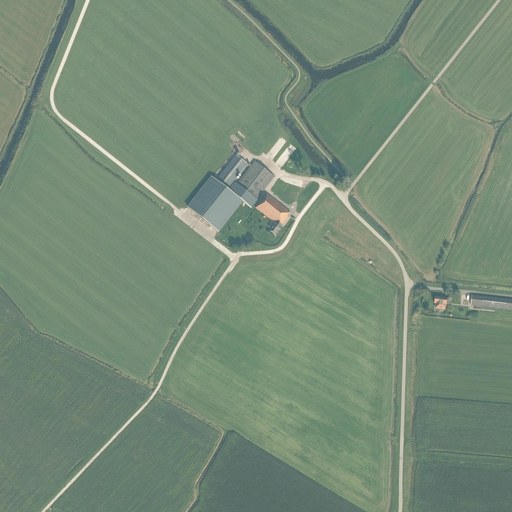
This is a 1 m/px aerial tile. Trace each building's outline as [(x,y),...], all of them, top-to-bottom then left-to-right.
[(188,208),(218,232),(242,201),(227,190),(247,165),(236,156),(216,181),(212,178),(188,208)] [(287,217),(290,212),(267,194),(257,206),(254,203),(274,177),(255,161),(234,188),(248,199),(241,207),(251,215),(256,208),(273,221),(268,227),(271,229),(270,231),(275,236),(282,226),(281,225),(288,217),(287,217)] [(290,161),(283,168),(287,172),(294,165),(290,161)] [(301,216),(304,199),(300,198),(296,215),(301,216)] [(511,310),(511,300),(472,296),(470,305),(475,306),(474,309),(495,311),(495,308),(511,310)] [(447,299),(435,297),(434,304),(438,304),(437,309),(445,310),(445,305),(446,305),(447,299)]
